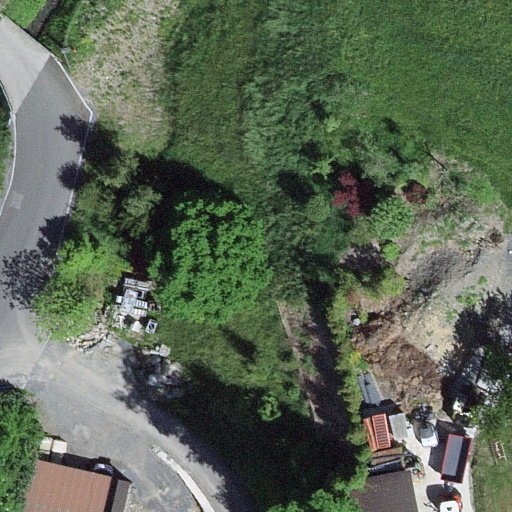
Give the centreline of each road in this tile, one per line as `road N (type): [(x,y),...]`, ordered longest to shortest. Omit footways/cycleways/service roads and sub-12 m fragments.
road 1 (track): [(0,363),(104,408),(220,477),(239,511)]
road 2 (residential): [(0,270),(44,148),(47,107),(37,77),(0,34)]
road 3 (track): [(453,511),(451,454),(511,351)]
